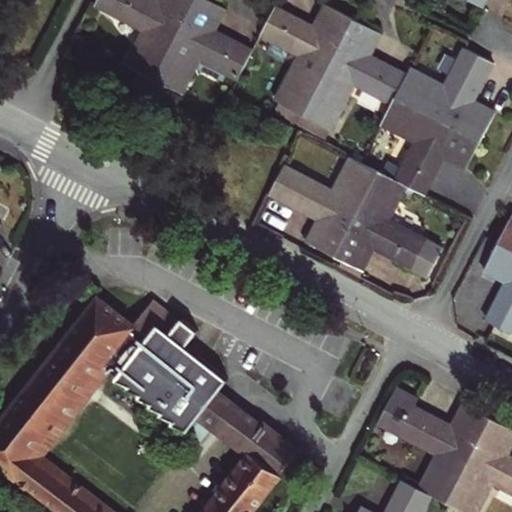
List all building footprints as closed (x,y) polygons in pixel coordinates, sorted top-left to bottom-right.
[(148,86),(192,0),(161,0),(159,5),(150,1),(150,0),(95,0),(94,2),(143,28),(131,48),(138,52),(132,64),(140,68),(134,78),(148,86)] [(222,3),(216,0),(192,0),(148,86),(162,93),(167,83),(176,88),(182,75),(189,79),(196,64),(224,79),(228,72),(237,76),(253,46),(221,30),(218,36),(208,31),(211,25),(222,3)] [(303,111),(353,15),(327,2),(316,24),(313,30),(303,25),(306,19),(275,3),(259,34),(298,53),(281,85),(287,87),(282,100),(303,111)] [(377,28),(353,15),(303,111),(325,123),(332,111),(338,114),(354,82),(390,101),(395,92),(406,70),(375,54),(372,60),(363,55),(366,49),(377,28)] [(316,24),(306,19),(303,25),(313,30),(316,24)] [(218,36),(221,30),(211,25),(208,31),(218,36)] [(406,70),(395,92),(480,137),(494,111),(472,99),(466,96),(471,87),(476,90),(493,59),(463,43),(443,81),(423,71),(420,76),(407,69),(406,70)] [(138,52),(131,48),(125,60),(132,64),(138,52)] [(372,60),(375,54),(366,49),(363,55),(372,60)] [(420,76),(423,71),(410,64),(407,69),(420,76)] [(182,91),(189,79),(182,75),(176,88),(182,91)] [(287,87),(281,85),(275,97),(282,100),(287,87)] [(472,99),(476,90),(471,87),(466,96),(472,99)] [(480,137),(395,92),(390,101),(383,114),(396,121),(392,127),(414,138),(395,175),(402,179),(408,182),(425,191),(442,159),(436,155),(441,146),(446,149),(468,161),(480,137)] [(332,111),(325,123),(332,126),(338,114),(332,111)] [(380,120),(392,127),(396,121),(383,114),(380,120)] [(442,159),(446,149),(441,146),(436,155),(442,159)] [(350,152),(344,166),(350,168),(356,155),(350,152)] [(335,253),(380,167),(361,157),(356,155),(350,168),(344,166),(333,186),(284,161),(269,191),(312,213),(315,207),(324,212),(321,218),(309,240),(335,253)] [(395,175),(380,167),(335,253),(360,266),(372,244),(375,239),(383,243),(380,248),(425,272),(440,242),(390,216),(401,195),(395,192),(402,179),(395,175)] [(408,182),(402,179),(395,192),(401,195),(408,182)] [(312,213),(321,218),(324,212),(315,207),(312,213)] [(497,240),(511,247),(511,214),(510,213),(497,240)] [(372,244),(380,248),(383,243),(375,239),(372,244)] [(511,247),(497,240),(485,264),(506,276),(511,279),(511,281),(508,288),(502,284),(486,314),(511,328),(511,247)] [(511,279),(506,276),(502,284),(508,288),(511,281),(511,279)] [(173,417),(172,420),(187,426),(201,409),(217,423),(234,402),(218,389),(227,377),(186,344),(198,328),(182,316),(179,320),(152,299),(133,324),(98,296),(0,422),(0,465),(20,481),(42,454),(37,449),(105,362),(118,372),(114,377),(128,382),(126,386),(139,390),(138,395),(151,400),(150,404),(162,408),(161,413),(173,417)] [(401,428),(398,433),(434,452),(423,473),(430,476),(423,488),(433,493),(446,500),(490,415),(466,402),(454,424),(451,430),(441,425),(444,419),(414,403),(417,397),(396,386),(380,417),(401,428)] [(230,433),(246,412),(234,402),(217,423),(230,433)] [(247,511),(295,450),(246,412),(230,433),(253,451),(205,511),(247,511)] [(511,432),(511,426),(490,415),(446,500),(465,510),(469,511),(475,499),(481,502),(492,481),(511,491),(511,457),(510,461),(500,456),(503,450),(511,432)] [(454,424),(444,419),(441,425),(451,430),(454,424)] [(511,457),(511,453),(503,450),(500,456),(510,461),(511,457)] [(116,511),(42,454),(20,481),(59,511),(116,511)] [(430,476),(423,473),(417,485),(423,488),(430,476)] [(369,511),(359,507),(356,511),(423,511),(433,493),(423,488),(417,485),(402,477),(386,509),(390,511),(369,511)] [(470,511),(475,511),(481,502),(475,499),(469,511),(470,511)]
